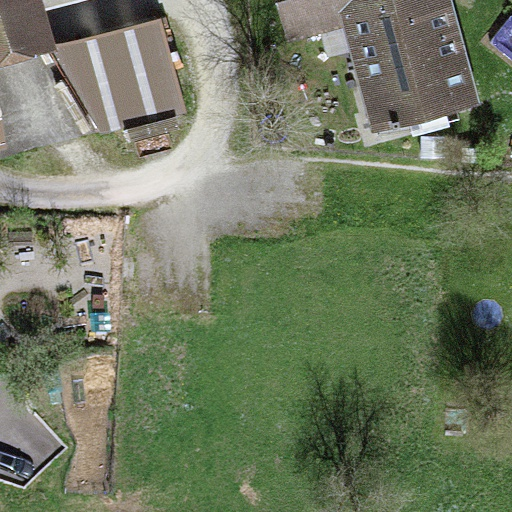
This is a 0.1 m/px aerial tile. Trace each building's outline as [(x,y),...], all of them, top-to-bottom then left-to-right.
[(0,0),(0,50),(43,39),(32,0),(0,0)] [(279,0),(288,32),(323,23),(320,11),(360,0),(392,121),(399,119),(397,114),(469,95),(443,1),(434,4),(432,0),(279,0)] [(47,43),(43,39),(0,50),(0,157),(180,110),(155,15),(47,43)] [(170,198),(162,299),(461,323),(469,222),(170,198)] [(348,422),(247,414),(240,499),(342,507),(348,422)] [(511,511),(511,485),(446,480),(443,511),(511,511)]
